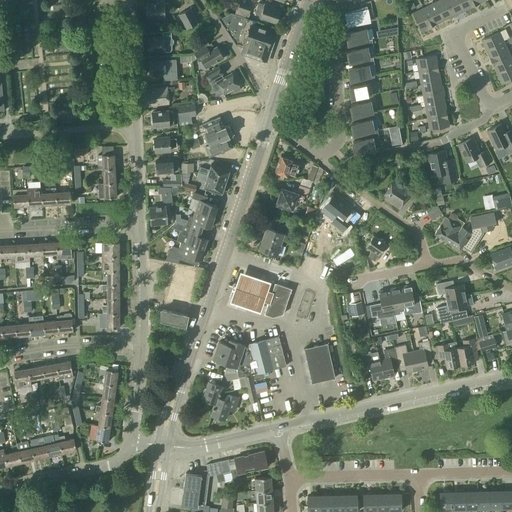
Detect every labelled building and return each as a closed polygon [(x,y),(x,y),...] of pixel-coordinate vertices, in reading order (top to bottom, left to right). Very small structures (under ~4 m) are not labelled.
[(146,4),(147,17),(157,17),(157,18),(164,18),(164,11),(168,11),(168,3),(164,3),(163,0),(162,0),(157,0),(157,3),(146,4)] [(440,0),(434,3),(442,21),(453,16),(445,0),(440,0)] [(459,0),(445,0),(453,16),(455,15),(464,11),(459,0)] [(472,0),(459,0),(464,11),(475,5),(472,0)] [(234,14),(248,19),(250,13),(249,13),(251,6),(240,2),(237,9),(236,9),(234,14)] [(255,14),(260,16),(260,17),(276,23),(280,10),(258,3),(255,14)] [(423,8),(431,26),(442,21),(434,3),(423,8)] [(357,24),(363,23),(370,22),(369,16),(367,8),(367,6),(345,14),(347,23),(351,22),(351,26),(357,24)] [(178,14),(186,29),(198,23),(190,8),(178,14)] [(431,26),(423,8),(412,13),(421,31),(429,27),(431,26)] [(248,19),(234,14),(231,13),(219,19),(236,45),(243,48),(241,52),(267,61),(276,33),(252,26),(254,21),(248,19)] [(358,42),(364,41),(368,40),(366,29),(364,29),(363,23),(357,24),(358,30),(346,33),(349,44),(358,42)] [(481,40),(486,51),(505,43),(499,32),(481,40)] [(148,38),(148,51),(162,50),(165,52),(169,52),(171,50),(171,46),(173,43),(172,40),(170,37),(170,33),(162,33),(162,37),(148,38)] [(207,43),(204,38),(191,46),(194,51),(207,43)] [(368,40),(364,41),(358,42),(359,49),(347,51),(350,62),(359,61),(369,59),(369,58),(367,47),(373,46),(372,40),(372,39),(368,40)] [(490,60),(492,62),(510,54),(505,43),(486,51),(490,60)] [(194,53),(197,58),(200,57),(206,68),(223,58),(217,47),(207,53),(204,47),(194,53)] [(493,65),(497,73),(511,66),(511,58),(510,54),(492,62),(493,65)] [(416,59),(418,71),(438,67),(436,55),(416,59)] [(369,59),(359,61),(360,67),(349,69),(351,81),(360,79),(371,77),(370,76),(368,66),(374,64),(373,58),(374,58),(373,57),(369,58),(369,59)] [(149,62),(150,81),(159,80),(158,73),(163,73),(163,72),(169,71),(168,65),(163,65),(162,61),(149,62)] [(511,66),(497,73),(502,84),(505,83),(511,79),(511,66)] [(206,74),(210,82),(223,74),(219,67),(206,74)] [(438,67),(418,71),(421,83),(440,79),(438,67)] [(211,84),(216,92),(221,88),(224,94),(239,85),(232,73),(224,78),(223,77),(211,84)] [(375,76),(375,75),(370,76),(371,77),(360,79),(361,85),(350,87),(352,99),(361,97),(367,96),(372,95),(369,84),(376,83),(374,76),(375,76)] [(421,83),(423,95),(442,91),(440,79),(421,83)] [(171,87),(143,90),(145,106),(169,103),(169,101),(173,100),(171,87)] [(423,95),(425,106),(445,103),(443,92),(442,91),(423,95)] [(369,102),(367,96),(361,97),(363,103),(351,105),(353,117),(362,115),(368,114),(373,113),(370,101),(369,102)] [(178,118),(191,116),(196,116),(194,103),(177,105),(178,118)] [(445,103),(425,106),(427,118),(447,114),(445,103)] [(152,113),(153,126),(173,124),(172,111),(168,112),(168,111),(152,113)] [(374,131),(374,130),(371,119),(370,120),(368,114),(362,115),(364,121),(352,123),(354,135),(363,133),(374,131)] [(447,114),(427,118),(430,130),(449,126),(447,114)] [(191,116),(178,118),(180,125),(192,123),(191,116)] [(202,125),(206,135),(223,127),(219,117),(202,125)] [(487,130),(496,149),(505,145),(509,153),(511,151),(511,133),(507,136),(501,123),(487,130)] [(210,144),(228,137),(232,135),(228,126),(223,127),(206,135),(207,137),(204,138),(207,143),(209,142),(210,144)] [(374,131),(363,133),(365,139),(353,142),(355,153),(375,149),(373,138),(379,137),(377,130),(378,130),(378,129),(374,130),(374,131)] [(154,139),(155,152),(163,151),(164,152),(171,152),(170,149),(176,148),(176,138),(170,139),(169,137),(162,137),(162,138),(154,139)] [(228,137),(210,144),(210,146),(205,148),(209,156),(232,147),(228,137)] [(458,144),(467,162),(474,159),(476,160),(480,167),(491,161),(486,150),(479,153),(472,138),(458,144)] [(192,149),(198,147),(196,139),(190,141),(192,149)] [(430,155),(434,177),(443,175),(445,184),(457,182),(454,163),(447,164),(444,152),(430,155)] [(103,170),(115,169),(114,154),(98,155),(99,170),(103,170)] [(399,155),(390,156),(392,167),(400,165),(399,155)] [(275,177),(282,179),(284,175),(288,176),(288,174),(295,176),(297,168),(299,163),(293,161),(287,159),(286,157),(283,156),(282,157),(280,156),(275,172),(276,172),(275,177)] [(156,160),(157,174),(173,173),(173,171),(179,170),(178,160),(172,160),(172,159),(156,160)] [(181,163),(181,172),(193,172),(192,163),(181,163)] [(198,173),(225,181),(229,169),(211,163),(209,170),(200,167),(198,173)] [(40,166),(41,178),(49,178),(48,165),(40,166)] [(317,167),(312,165),(307,180),(312,181),(317,167)] [(493,165),(486,168),(488,174),(496,170),(493,165)] [(103,170),(104,184),(115,184),(115,169),(103,170)] [(225,181),(198,173),(196,178),(206,181),(204,188),(221,194),(225,181)] [(382,197),(399,209),(411,191),(394,180),(382,197)] [(182,188),(195,192),(196,186),(184,182),(182,188)] [(454,185),(455,192),(462,191),(461,183),(454,185)] [(115,184),(104,184),(98,185),(99,191),(104,191),(105,198),(116,197),(115,184)] [(299,185),(297,193),(279,187),(277,194),(279,195),(276,204),(292,209),(295,201),(302,203),(303,198),(305,199),(309,189),(299,185)] [(27,189),(27,194),(28,206),(42,205),(42,193),(41,188),(27,189)] [(42,193),(42,205),(57,204),(56,192),(56,188),(55,188),(51,188),(52,193),(42,193)] [(56,192),(57,204),(71,203),(70,192),(56,192)] [(196,211),(214,217),(217,206),(206,202),(208,197),(194,192),(192,198),(196,199),(192,210),(196,211)] [(28,206),(27,194),(13,195),(14,207),(28,206)] [(495,208),(511,204),(509,194),(493,198),(495,208)] [(323,208),(335,218),(340,222),(344,217),(351,208),(344,202),(343,203),(333,195),(323,208)] [(435,206),(443,204),(441,196),(433,198),(435,206)] [(149,208),(151,225),(167,223),(166,206),(149,208)] [(437,206),(427,212),(432,220),(442,214),(437,206)] [(305,215),(314,218),(316,211),(307,208),(305,215)] [(186,226),(197,229),(199,224),(210,227),(214,217),(196,211),(194,217),(189,216),(188,221),(186,226)] [(435,234),(451,244),(461,227),(454,223),(457,218),(456,215),(453,213),(451,214),(447,218),(445,217),(435,234)] [(470,218),(472,228),(495,223),(493,213),(470,218)] [(340,222),(335,218),(331,222),(342,231),(350,221),(344,217),(340,222)] [(189,232),(185,244),(203,249),(207,239),(196,235),(197,229),(186,226),(184,225),(183,230),(189,232)] [(262,239),(279,244),(283,233),(288,235),(290,229),(278,225),(276,231),(266,228),(262,239)] [(461,227),(451,244),(460,250),(471,233),(461,227)] [(499,230),(487,232),(489,244),(501,242),(499,230)] [(365,246),(371,250),(367,256),(374,261),(385,244),(373,235),(365,246)] [(279,244),(262,239),(258,250),(275,256),(279,244)] [(42,243),(42,255),(57,254),(56,242),(42,243)] [(57,254),(57,260),(72,259),(72,258),(71,253),(71,248),(71,242),(56,242),(57,254)] [(102,242),(102,256),(119,256),(119,242),(102,242)] [(203,249),(185,244),(180,242),(178,249),(172,247),(168,249),(166,256),(187,262),(189,256),(200,260),(203,249)] [(42,243),(28,244),(29,256),(42,255),(42,243)] [(29,256),(28,244),(14,245),(15,256),(15,261),(29,260),(29,256)] [(0,246),(1,262),(7,261),(7,257),(15,256),(14,245),(0,246)] [(511,245),(490,253),(495,270),(511,263),(511,245)] [(119,256),(102,256),(102,271),(119,270),(119,256)] [(360,257),(363,270),(369,268),(366,256),(360,257)] [(76,265),(64,266),(65,275),(76,275),(76,265)] [(162,310),(161,310),(162,320),(161,320),(184,325),(185,325),(189,307),(188,307),(194,279),(195,273),(195,272),(172,267),(166,295),(165,295),(164,301),(162,310)] [(119,270),(102,271),(101,271),(101,285),(102,285),(107,285),(119,285),(119,270)] [(268,284),(236,273),(225,305),(257,316),(268,284)] [(58,276),(59,285),(71,284),(74,281),(74,275),(58,276)] [(445,294),(446,299),(464,295),(462,284),(449,287),(448,281),(436,283),(437,290),(438,289),(439,295),(445,294)] [(264,314),(272,317),(282,314),(291,289),(274,283),(264,314)] [(107,299),(119,299),(119,285),(107,285),(102,285),(102,291),(107,291),(107,299)] [(399,287),(403,306),(414,304),(415,313),(422,312),(418,295),(412,296),(410,285),(399,287)] [(404,311),(403,306),(399,287),(389,289),(394,316),(401,314),(400,312),(404,311)] [(375,304),(377,316),(378,319),(394,316),(389,289),(378,291),(380,303),(375,304)] [(470,294),(464,295),(446,299),(448,310),(467,307),(467,306),(472,304),(470,294)] [(34,299),(34,313),(43,312),(43,299),(34,299)] [(119,299),(107,299),(107,306),(102,306),(102,313),(107,313),(119,313),(119,299)] [(355,303),(350,304),(352,316),(358,315),(355,303)] [(449,314),(451,321),(467,317),(466,310),(449,314)] [(479,315),(481,321),(495,317),(493,310),(479,315)] [(505,330),(511,328),(511,310),(501,314),(505,330)] [(57,315),(58,321),(59,332),(73,331),(72,325),(72,319),(71,314),(70,313),(65,313),(64,315),(57,315)] [(119,313),(107,313),(107,328),(119,328),(119,313)] [(105,323),(104,314),(91,315),(91,324),(105,323)] [(44,333),(43,322),(43,316),(29,317),(29,323),(30,335),(44,333)] [(58,321),(43,322),(44,333),(59,332),(58,321)] [(16,336),(30,335),(29,323),(15,325),(16,336)] [(16,336),(15,325),(1,326),(2,338),(16,336)] [(419,336),(427,335),(425,326),(418,328),(419,336)] [(511,328),(505,330),(507,337),(503,338),(505,345),(511,343),(511,328)] [(487,335),(486,330),(477,332),(479,338),(487,335)] [(478,338),(482,350),(495,346),(492,334),(478,338)] [(235,367),(234,372),(236,372),(237,371),(238,378),(286,366),(278,337),(243,345),(235,367)] [(456,348),(460,365),(473,363),(471,352),(476,351),(474,338),(462,340),(463,346),(456,348)] [(212,359),(235,367),(243,345),(229,340),(227,345),(218,342),(212,359)] [(413,351),(417,370),(428,368),(426,359),(428,356),(432,355),(428,340),(417,342),(419,350),(413,351)] [(446,368),(460,365),(456,348),(455,342),(436,346),(439,358),(444,357),(446,368)] [(303,348),(311,383),(334,378),(327,343),(303,348)] [(405,344),(394,347),(397,362),(401,362),(404,364),(406,373),(417,370),(413,351),(407,353),(405,344)] [(385,358),(379,359),(383,378),(393,376),(392,367),(393,364),(393,363),(397,362),(394,347),(393,347),(394,348),(383,350),(385,358)] [(383,378),(379,359),(377,352),(360,355),(363,370),(367,369),(367,370),(370,372),(372,380),(383,378)] [(56,364),(58,375),(59,380),(65,379),(64,374),(72,372),(70,361),(56,364)] [(42,366),(44,378),(58,375),(56,364),(42,366)] [(42,366),(29,369),(31,380),(44,378),(42,366)] [(76,380),(82,381),(82,379),(83,374),(85,367),(79,366),(76,380)] [(32,385),(31,380),(29,369),(14,371),(17,388),(32,385)] [(100,378),(99,383),(115,385),(117,371),(106,370),(105,372),(101,371),(100,378)] [(236,372),(234,372),(223,374),(224,381),(232,379),(237,379),(237,378),(236,372)] [(253,375),(255,381),(265,378),(264,372),(253,375)] [(244,377),(249,402),(256,401),(250,375),(244,377)] [(82,381),(76,380),(73,394),(80,395),(81,389),(80,389),(82,381)] [(203,399),(215,403),(218,397),(221,386),(214,384),(215,382),(214,381),(212,380),(210,380),(209,382),(203,399)] [(115,385),(99,383),(98,390),(103,391),(102,398),(113,400),(115,385)] [(218,397),(215,403),(211,415),(224,419),(228,409),(233,410),(238,398),(229,395),(228,400),(218,397)] [(100,412),(111,414),(113,400),(102,398),(101,406),(97,405),(96,411),(100,412)] [(51,421),(58,420),(56,411),(49,412),(51,421)] [(59,420),(65,419),(66,424),(72,423),(70,412),(64,414),(63,411),(57,412),(59,420)] [(100,412),(98,426),(110,428),(111,414),(100,412)] [(110,428),(98,426),(96,440),(108,442),(110,428)] [(59,437),(62,453),(76,450),(73,439),(66,440),(65,436),(59,437)] [(54,443),(45,445),(48,456),(62,453),(59,437),(53,438),(54,443)] [(28,449),(18,451),(20,463),(34,459),(32,448),(31,444),(27,444),(28,449)] [(32,448),(34,459),(48,456),(45,445),(32,448)] [(220,460),(222,472),(230,470),(232,479),(239,477),(238,472),(267,466),(263,450),(234,456),(235,462),(228,463),(227,458),(220,460)] [(18,451),(4,454),(7,466),(20,463),(18,451)] [(224,480),(222,472),(220,460),(206,463),(208,475),(215,473),(217,481),(224,480)] [(182,504),(191,505),(190,511),(194,511),(208,511),(209,507),(203,507),(206,483),(200,482),(201,474),(185,472),(182,504)] [(255,476),(256,489),(271,488),(271,476),(255,476)] [(272,501),(271,488),(256,489),(256,502),(272,501)] [(500,492),(501,507),(511,507),(511,496),(511,491),(500,492)] [(477,508),(476,492),(464,493),(465,508),(464,511),(469,511),(469,508),(477,508)] [(488,492),(476,492),(477,508),(489,508),(488,492)] [(501,507),(500,492),(488,492),(489,508),(501,507)] [(453,509),(453,493),(439,493),(440,509),(453,509)] [(464,493),(453,493),(453,509),(465,508),(464,493)] [(388,494),(376,495),(377,511),(388,510),(388,494)] [(388,494),(388,510),(401,510),(400,494),(388,494)] [(320,496),(320,511),(321,511),(332,511),(332,495),(320,496)] [(344,495),(332,495),(332,511),(344,511),(344,495)] [(344,495),(344,511),(356,511),(356,495),(344,495)] [(377,511),(376,495),(364,495),(364,511),(377,511)] [(320,511),(320,496),(307,496),(307,511),(320,511)] [(256,502),(256,511),(272,511),(272,501),(256,502)]
